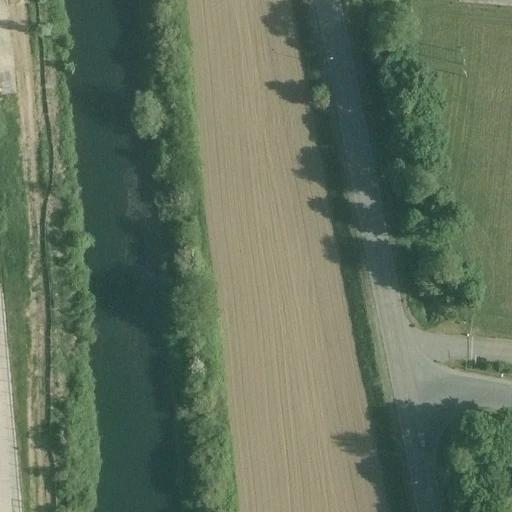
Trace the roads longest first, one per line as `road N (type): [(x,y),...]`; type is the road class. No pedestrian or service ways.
road 1 (tertiary): [(323,0),(400,375)]
road 2 (tertiary): [(400,375),(428,511)]
